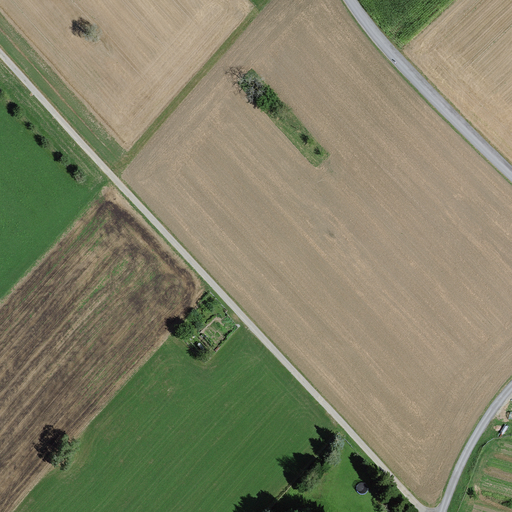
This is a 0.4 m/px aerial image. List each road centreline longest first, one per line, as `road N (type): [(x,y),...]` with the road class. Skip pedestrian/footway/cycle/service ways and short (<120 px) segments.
road 1 (track): [(0,52),(423,511)]
road 2 (unclassified): [(511,176),(399,65),(348,0)]
road 3 (unclassified): [(442,511),(462,460),(511,388)]
